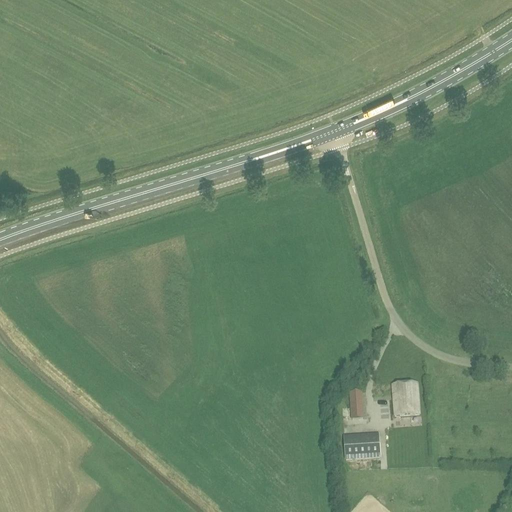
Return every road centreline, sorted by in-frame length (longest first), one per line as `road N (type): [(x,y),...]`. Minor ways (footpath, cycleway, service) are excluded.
road 1 (primary): [(0,242),(336,130)]
road 2 (unclassified): [(511,367),(442,357),(401,326),(384,295),(336,130)]
road 3 (primary): [(336,130),(511,41)]
